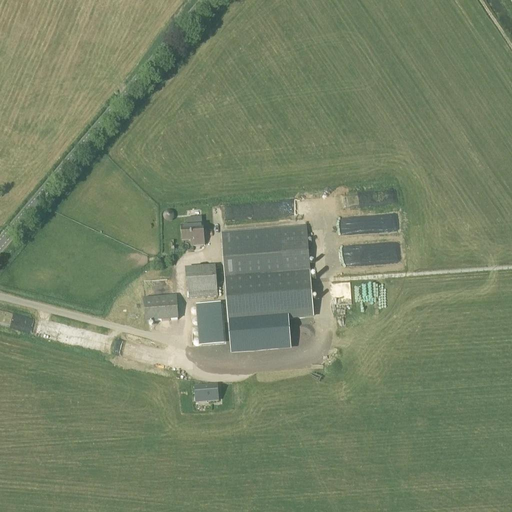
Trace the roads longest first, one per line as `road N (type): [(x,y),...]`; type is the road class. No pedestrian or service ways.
road 1 (tertiary): [(0,247),(209,0)]
road 2 (track): [(329,280),(511,268)]
